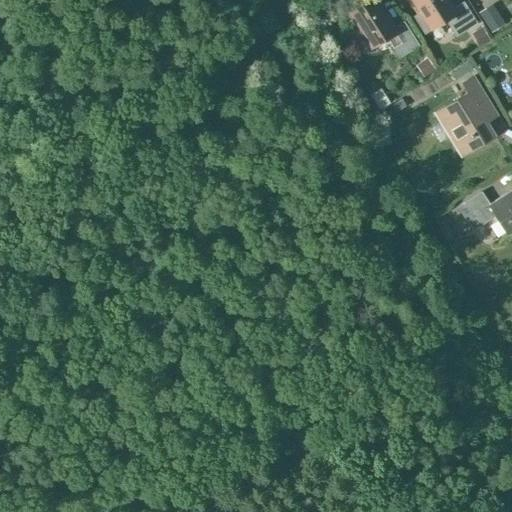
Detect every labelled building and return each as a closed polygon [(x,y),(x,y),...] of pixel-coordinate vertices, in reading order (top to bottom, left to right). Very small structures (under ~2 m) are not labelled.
[(403,20),(392,27),(375,0),(365,0),(350,10),(360,27),(352,32),(351,37),(358,48),(363,49),(371,44),(373,47),(387,38),(399,57),(419,45),(403,20)] [(445,0),(413,0),(420,10),(412,16),(424,33),(432,28),(436,25),(445,20),(455,36),(476,22),(463,1),(451,8),(445,0)] [(478,12),(484,21),(497,12),(491,3),(478,12)] [(470,33),(478,46),(489,39),(482,26),(470,33)] [(415,65),(424,78),(435,70),(426,57),(415,65)] [(481,114),(492,108),(472,76),(461,83),(466,92),(434,112),(461,155),(494,135),(481,114)] [(395,112),(406,105),(401,99),(391,105),(395,112)] [(511,188),(489,203),(481,191),(457,207),(472,230),(496,215),(508,235),(511,232),(511,188)]
